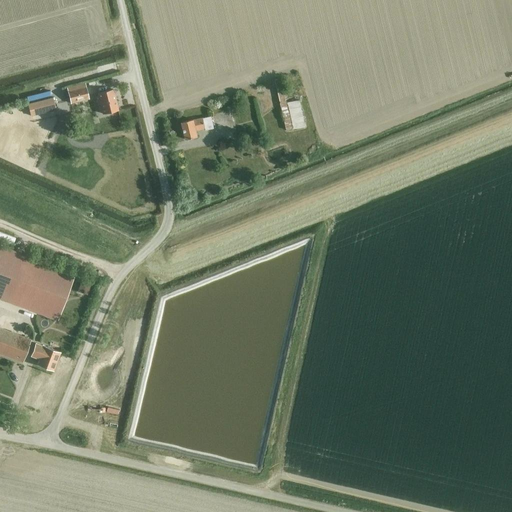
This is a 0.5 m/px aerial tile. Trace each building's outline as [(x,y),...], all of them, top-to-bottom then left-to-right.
[(281,77),(275,79),(286,131),(293,129),(287,103),(281,77)] [(65,89),(68,103),(88,99),(84,83),(65,89)] [(103,114),(118,110),(112,89),(97,93),(98,96),(96,97),(100,111),(102,111),(103,114)] [(299,100),(287,103),(293,129),(305,126),(299,100)] [(34,102),(28,104),(31,116),(37,114),(34,102)] [(205,130),(214,128),(211,116),(193,120),(193,119),(182,122),(186,139),(197,137),(196,130),(205,128),(205,130)] [(72,272),(0,245),(0,298),(54,319),(72,272)] [(81,280),(78,288),(88,292),(91,283),(81,280)] [(0,353),(21,362),(29,339),(0,328),(0,353)] [(39,359),(37,364),(53,370),(60,352),(35,343),(30,356),(39,359)]
